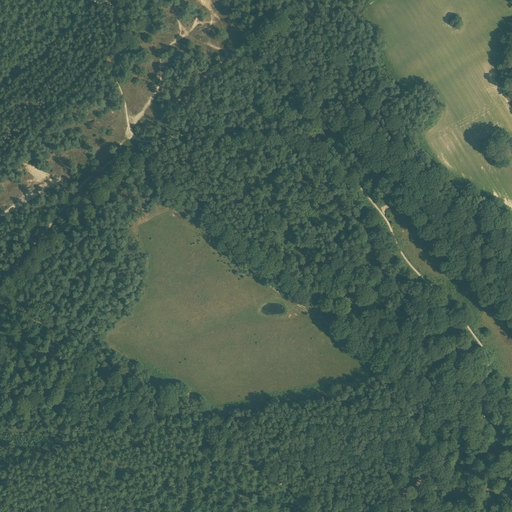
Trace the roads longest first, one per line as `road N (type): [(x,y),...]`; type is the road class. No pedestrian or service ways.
road 1 (track): [(238,449),(111,364),(92,342),(5,290),(132,146)]
road 2 (track): [(481,413),(455,408),(344,442),(317,439),(256,464)]
